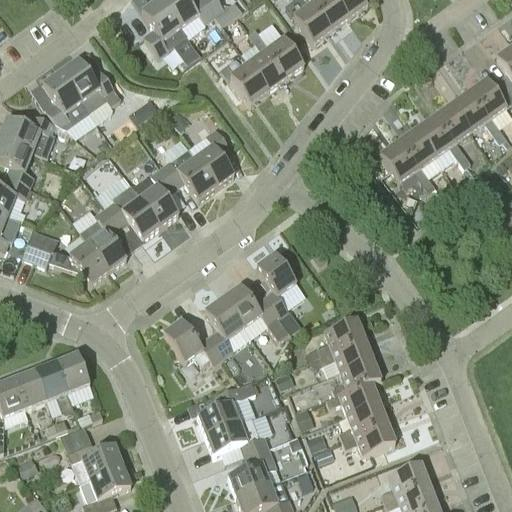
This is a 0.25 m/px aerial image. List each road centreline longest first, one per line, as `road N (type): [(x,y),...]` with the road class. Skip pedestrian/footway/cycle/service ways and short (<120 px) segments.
road 1 (residential): [(446,356),(386,269),(278,183)]
road 2 (residential): [(95,335),(253,214),(278,183)]
road 3 (residential): [(182,511),(123,366),(95,335)]
road 4 (residential): [(278,183),(391,36)]
road 5 (residential): [(508,511),(446,356)]
road 6 (residential): [(0,91),(118,0)]
